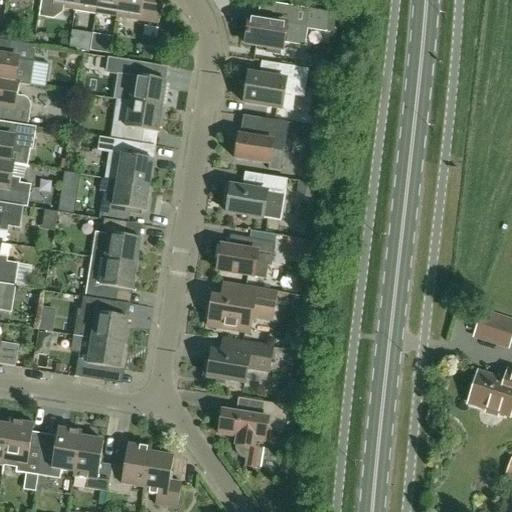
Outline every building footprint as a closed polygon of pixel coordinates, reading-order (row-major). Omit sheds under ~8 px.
[(74,11),(76,0),(41,0),(38,17),(52,19),(61,13),(62,9),(74,11)] [(96,14),(98,0),(76,0),(74,11),(96,14)] [(117,18),(120,0),(98,0),(96,14),(117,18)] [(161,3),(143,0),(120,0),(117,18),(158,24),(161,3)] [(249,19),(245,45),(266,49),(266,53),(280,55),(280,51),(282,51),(284,38),(304,41),(306,30),(326,34),(329,13),(309,10),(277,5),(274,23),(249,19)] [(18,85),(29,87),(36,48),(11,44),(8,58),(0,56),(0,82),(14,85),(14,84),(18,85)] [(162,108),(166,83),(151,81),(154,67),(129,63),(127,77),(134,78),(130,103),(162,108)] [(304,99),(308,71),(279,66),(277,79),(248,75),(244,105),(281,111),(283,96),(304,99)] [(24,98),(16,97),(18,85),(14,84),(14,85),(0,82),(0,107),(4,108),(2,120),(27,124),(30,106),(30,103),(27,100),(24,98)] [(162,108),(130,103),(116,101),(110,141),(141,146),(144,132),(158,134),(162,108)] [(283,154),(288,124),(259,119),(256,139),(238,137),(237,145),(234,148),(232,155),(235,159),(235,160),(269,166),(271,152),(283,154)] [(0,163),(9,165),(9,164),(11,153),(20,154),(21,149),(32,151),(36,129),(4,124),(2,137),(0,137),(0,163)] [(149,187),(153,162),(139,160),(141,146),(110,141),(100,139),(98,153),(109,155),(105,180),(149,187)] [(25,180),(27,167),(9,164),(9,165),(0,163),(0,203),(23,208),(27,208),(31,186),(19,184),(20,179),(25,180)] [(280,222),(283,209),(287,181),(262,177),(260,193),(230,188),(226,213),(280,222)] [(128,224),(130,210),(145,213),(149,187),(105,180),(101,179),(99,193),(103,193),(99,219),(104,220),(128,224)] [(311,198),(313,185),(299,183),(296,195),(311,198)] [(72,215),(74,204),(59,201),(57,212),(72,215)] [(0,231),(7,233),(8,228),(20,230),(23,208),(0,203),(0,231)] [(136,266),(141,241),(126,238),(128,224),(104,220),(101,234),(95,233),(91,259),(136,266)] [(311,243),(289,239),(286,257),(308,261),(311,243)] [(256,265),(271,268),(275,245),(249,240),(247,252),(220,247),(216,272),(253,278),(256,265)] [(0,248),(1,244),(0,243),(0,284),(6,285),(6,286),(14,287),(18,265),(7,263),(7,258),(0,257),(0,248)] [(132,292),(136,266),(91,259),(85,298),(91,300),(116,303),(118,289),(132,292)] [(305,290),(305,286),(303,285),(301,284),(297,284),(295,288),(296,292),(299,294),(302,293),(303,293),(305,290)] [(271,321),(276,294),(244,289),(242,303),(212,298),(207,327),(249,334),(252,318),(271,321)] [(124,345),(128,320),(113,317),(116,303),(91,300),(87,323),(94,324),(91,339),(91,340),(124,345)] [(511,333),(511,322),(482,313),(475,336),(508,346),(511,333)] [(120,371),(124,345),(91,340),(91,339),(73,336),(70,353),(78,354),(77,363),(80,364),(78,379),(103,383),(105,368),(120,371)] [(0,365),(14,368),(18,346),(0,343),(0,365)] [(262,372),(266,348),(241,344),(239,357),(212,353),(210,361),(204,360),(201,382),(224,386),(225,381),(245,384),(247,369),(262,372)] [(504,383),(478,374),(468,404),(486,410),(485,414),(497,417),(498,413),(509,417),(511,407),(511,373),(507,372),(504,383)] [(245,419),(239,418),(239,417),(239,416),(238,415),(237,414),(236,414),(222,412),(220,412),(218,412),(216,414),(215,416),(215,418),(216,420),(217,422),(218,423),(220,424),(218,436),(236,439),(235,446),(235,449),(236,452),(237,455),(239,458),(242,459),(245,460),(244,468),(260,470),(263,450),(254,448),(256,442),(264,443),(266,432),(282,435),(287,407),(262,403),(259,418),(245,415),(245,419)] [(3,462),(10,422),(4,421),(0,424),(0,425),(0,466),(3,467),(4,462),(3,462)] [(37,477),(42,451),(30,450),(33,426),(10,422),(3,462),(4,462),(17,464),(15,473),(37,477)] [(74,474),(80,438),(81,438),(81,434),(58,430),(54,453),(42,451),(37,477),(59,481),(61,472),(73,474),(74,474)] [(103,442),(81,438),(80,438),(74,474),(73,474),(73,478),(86,480),(85,490),(107,493),(112,467),(99,466),(103,442)] [(144,490),(150,454),(151,454),(151,450),(127,446),(124,469),(112,467),(107,493),(129,497),(131,488),(143,490),(144,490)] [(169,482),(173,458),(151,454),(150,454),(144,490),(143,490),(143,494),(156,497),(155,506),(177,509),(181,484),(169,482)]
